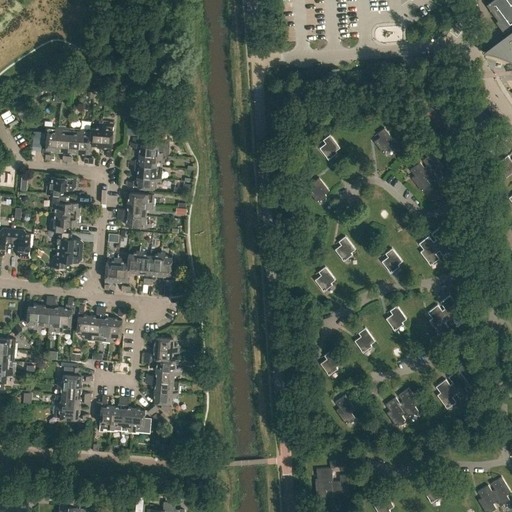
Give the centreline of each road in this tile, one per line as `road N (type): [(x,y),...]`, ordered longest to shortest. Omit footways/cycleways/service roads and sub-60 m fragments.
road 1 (unclassified): [(289,511),(252,0)]
road 2 (residential): [(4,163),(99,173),(97,295)]
road 3 (residential): [(142,300),(133,383),(97,379),(95,412)]
